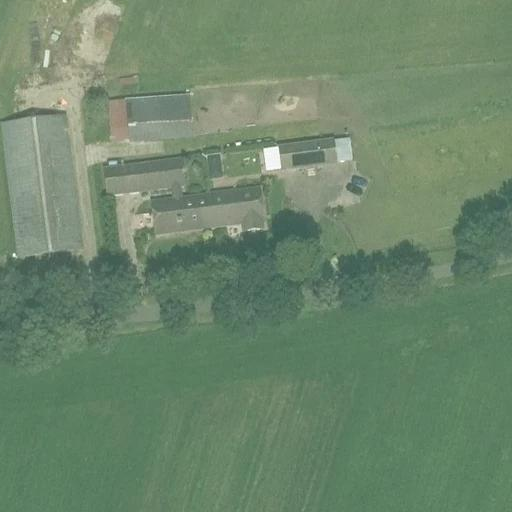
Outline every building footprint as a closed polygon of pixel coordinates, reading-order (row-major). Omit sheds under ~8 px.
[(132,146),(196,135),(190,98),(126,109),(132,146)] [(66,119),(1,127),(18,259),(83,251),(66,119)] [(340,140),(341,164),(358,163),(357,139),(340,140)] [(333,143),(280,150),(282,171),(336,164),(333,143)] [(213,159),(214,180),(227,179),(225,158),(213,159)] [(181,161),(105,170),(108,199),(170,191),(171,200),(151,203),(155,238),(241,227),(242,234),(264,231),(263,223),(264,223),(260,189),(183,199),(181,189),(185,189),(181,161)]
